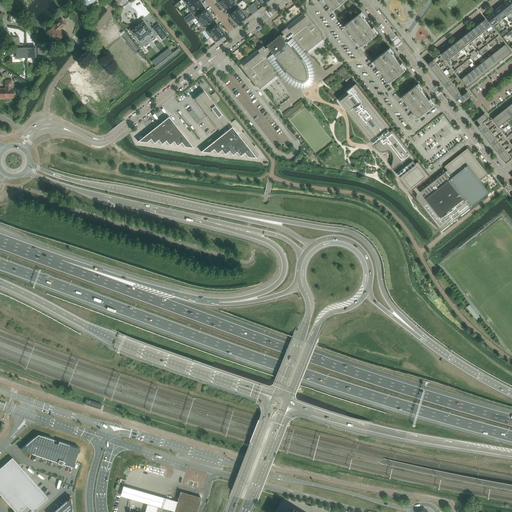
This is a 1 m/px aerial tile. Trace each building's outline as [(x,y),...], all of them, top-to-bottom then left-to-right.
[(198,8),(202,5),(200,3),(201,2),(202,2),(200,0),(197,0),(188,7),(187,8),(191,13),(193,15),(199,11),(198,8)] [(237,4),(235,1),(234,2),(231,0),(227,0),(220,6),(223,9),(224,8),(225,10),(229,7),(231,10),(237,4)] [(325,0),(334,10),(346,0),(325,0)] [(232,20),(243,11),(237,4),(231,10),(232,12),(229,15),(231,17),(230,17),(230,18),(232,20)] [(511,13),(504,4),(500,7),(507,16),(511,13)] [(258,10),(254,6),(251,8),(249,10),(252,14),(258,10)] [(507,16),(500,7),(496,10),(503,19),(507,16)] [(199,23),(211,14),(208,11),(207,12),(206,10),(201,13),(199,11),(193,15),(195,18),(199,23)] [(503,19),(496,10),(491,14),(499,23),(503,19)] [(237,25),(248,16),(244,11),(243,11),(232,20),(235,24),(235,23),(236,23),(237,25)] [(306,52),(324,38),(321,34),(322,33),(305,12),(303,14),(304,16),(288,29),(287,27),(280,32),(283,34),(281,36),(280,34),(273,40),(274,42),(272,43),(271,42),(266,46),(267,47),(265,48),(263,45),(257,50),(259,52),(243,65),(241,63),(238,65),(240,67),(255,86),(256,85),(259,89),(261,87),(277,75),(278,73),(280,75),(280,76),(285,72),(283,71),(285,69),(285,70),(287,72),(289,74),(291,75),(294,77),(296,78),(299,79),(301,80),(302,80),(303,80),(304,79),(305,79),(305,78),(305,77),(305,74),(305,71),(304,69),(303,66),(302,64),(301,61),(298,58),(300,57),(302,59),(306,56),(306,55),(304,53),(306,52)] [(195,18),(191,13),(183,19),(187,24),(195,18)] [(360,13),(345,25),(362,46),(377,34),(360,13)] [(209,23),(213,20),(212,18),(213,17),(211,14),(199,23),(204,30),(211,25),(209,23)] [(499,23),(491,14),(487,17),(495,27),(499,24),(499,23)] [(491,26),(485,19),(481,22),(487,30),(491,26)] [(64,35),(59,30),(66,24),(62,20),(55,26),(55,25),(48,31),(51,35),(51,36),(53,37),(57,41),(59,39),(60,39),(61,38),(61,37),(64,35)] [(136,28),(132,31),(135,36),(138,41),(139,40),(139,41),(140,40),(141,42),(145,39),(144,38),(147,35),(148,37),(152,34),(151,32),(151,31),(144,22),(140,25),(139,24),(135,27),(136,28)] [(487,30),(481,22),(477,26),(483,33),(487,30)] [(158,24),(153,28),(157,34),(159,33),(160,32),(163,30),(158,24)] [(211,37),(222,29),(219,25),(219,26),(218,27),(217,24),(212,28),(211,25),(204,30),(210,38),(211,37)] [(483,33),(477,26),(473,29),(479,36),(483,33)] [(214,42),(225,35),(223,33),(224,32),(222,29),(211,37),(214,42)] [(479,36),(473,29),(469,32),(475,39),(479,36)] [(475,39),(469,32),(465,35),(471,42),(475,39)] [(471,42),(465,35),(461,38),(467,45),(471,42)] [(36,57),(36,47),(23,48),(23,44),(19,45),(19,37),(11,38),(11,44),(17,44),(17,48),(16,48),(16,58),(36,57)] [(467,45),(461,38),(457,41),(463,49),(467,45)] [(463,49),(457,41),(453,45),(459,52),(463,49)] [(511,52),(505,44),(501,47),(507,55),(511,52)] [(459,52),(453,45),(449,48),(455,55),(459,52)] [(507,55),(501,47),(497,51),(503,58),(507,55)] [(455,55),(449,48),(445,51),(451,58),(455,55)] [(389,49),(374,61),(390,82),(405,70),(389,49)] [(451,58),(445,51),(441,54),(447,61),(451,58)] [(503,58),(497,51),(493,54),(499,62),(503,58)] [(499,62),(493,54),(489,57),(495,65),(499,62)] [(495,65),(489,57),(485,60),(491,68),(495,65)] [(432,68),(437,64),(434,59),(428,64),(432,68)] [(491,68),(485,60),(481,63),(487,71),(491,68)] [(487,71),(481,63),(477,66),(483,74),(487,71)] [(435,72),(440,68),(437,64),(432,68),(435,72)] [(473,70),(479,77),(483,74),(477,66),(473,70)] [(438,76),(443,72),(440,68),(435,72),(438,76)] [(479,77),(473,70),(469,73),(475,81),(479,77)] [(441,80),(447,76),(443,72),(438,76),(441,80)] [(475,81),(469,73),(465,76),(471,84),(475,81)] [(444,84),(450,80),(447,76),(441,80),(444,84)] [(471,84),(465,76),(461,79),(467,87),(471,84)] [(13,91),(13,89),(12,89),(11,80),(5,80),(5,89),(0,88),(0,89),(0,98),(13,97),(13,95),(16,95),(17,94),(17,92),(16,91),(13,91)] [(447,88),(453,84),(450,80),(444,84),(447,88)] [(349,93),(339,101),(371,141),(372,141),(375,143),(374,144),(378,150),(379,150),(379,151),(380,151),(381,151),(382,152),(383,152),(384,151),(386,151),(387,151),(388,152),(389,153),(390,153),(390,154),(390,155),(391,157),(391,158),(391,159),(391,160),(391,161),(390,162),(390,163),(390,164),(390,165),(391,166),(395,171),(397,173),(398,173),(400,176),(399,176),(408,187),(411,191),(414,189),(417,187),(430,176),(418,162),(416,163),(414,160),(416,159),(404,144),(402,142),(403,142),(393,129),(390,131),(388,128),(390,126),(356,83),(347,90),(349,93)] [(451,92),(456,88),(453,84),(447,88),(451,92)] [(417,85),(402,96),(419,118),(434,106),(417,85)] [(454,96),(459,92),(456,88),(451,92),(454,96)] [(204,91),(194,99),(201,107),(200,108),(202,111),(203,110),(219,130),(228,122),(204,91)] [(457,100),(462,96),(459,92),(454,96),(457,100)] [(467,100),(471,96),(468,92),(462,96),(457,100),(459,102),(458,102),(461,105),(465,102),(465,101),(466,99),(467,100)] [(511,117),(505,110),(501,113),(507,121),(511,117)] [(483,122),(488,118),(484,113),(480,116),(480,117),(479,119),(478,118),(473,121),(476,124),(478,126),(483,122)] [(507,121),(501,113),(497,116),(503,124),(507,121)] [(169,116),(137,141),(146,142),(150,139),(154,143),(158,140),(162,144),(166,141),(169,145),(174,142),(177,146),(182,143),(185,147),(194,148),(169,116)] [(503,124),(497,116),(493,119),(499,127),(503,124)] [(481,130),(486,126),(483,122),(478,126),(481,130)] [(484,134),(489,130),(486,126),(481,130),(484,134)] [(257,158),(232,127),(201,151),(201,152),(209,152),(214,149),(217,153),(221,150),(225,154),(229,151),(233,155),(237,152),(240,156),(245,153),(248,157),(257,158)] [(487,138),(493,134),(489,130),(484,134),(487,138)] [(490,142),(496,138),(493,134),(487,138),(490,142)] [(494,146),(499,142),(496,138),(490,142),(494,146)] [(499,142),(494,146),(497,150),(502,146),(499,142)] [(500,154),(505,150),(502,146),(497,150),(500,154)] [(417,187),(414,189),(418,194),(417,194),(416,196),(416,198),(418,200),(442,230),(461,215),(490,193),(480,181),(488,174),(468,148),(445,167),(447,170),(445,172),(420,191),(417,187)] [(503,158),(508,154),(505,150),(500,154),(503,158)] [(506,162),(511,158),(508,154),(503,158),(506,162)] [(480,317),(470,305),(467,307),(477,320),(480,317)] [(102,404),(86,399),(85,402),(85,404),(88,405),(94,407),(100,409),(101,407),(102,404)] [(76,462),(80,448),(38,434),(25,445),(25,446),(20,449),(58,462),(62,464),(62,463),(63,464),(74,467),(75,462),(76,462)] [(47,497),(19,465),(12,458),(0,468),(0,493),(16,511),(18,511),(27,504),(33,510),(47,497)] [(177,502),(123,486),(120,496),(174,511),(177,502)] [(194,511),(182,508),(186,493),(181,491),(174,511),(194,511)] [(186,493),(182,508),(194,511),(196,511),(198,507),(200,503),(201,498),(201,497),(199,497),(197,496),(190,494),(188,494),(186,493)] [(67,501),(54,511),(72,511),(71,497),(67,501)]
